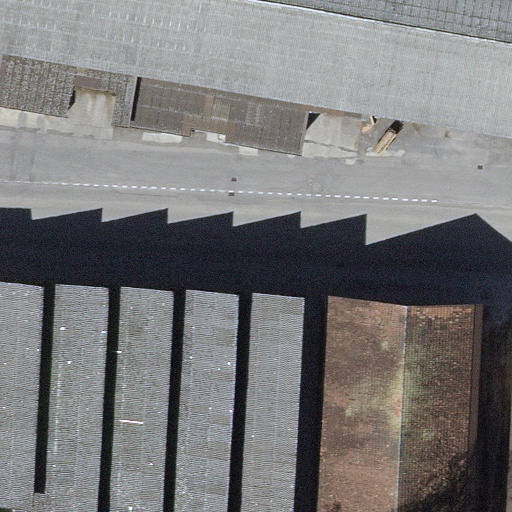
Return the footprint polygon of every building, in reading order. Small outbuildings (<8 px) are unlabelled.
[(511,0),(0,0),(0,31),(511,116),(511,0)] [(99,511),(110,274),(65,272),(54,511),(99,511)] [(162,511),(174,285),(125,282),(113,511),(162,511)] [(303,511),(313,287),(261,285),(251,511),(303,511)] [(231,511),(244,289),(194,286),(181,511),(231,511)] [(456,511),(463,294),(333,290),(326,511),(456,511)]
